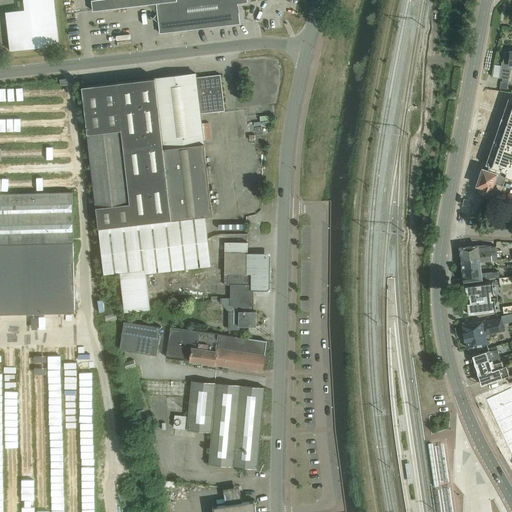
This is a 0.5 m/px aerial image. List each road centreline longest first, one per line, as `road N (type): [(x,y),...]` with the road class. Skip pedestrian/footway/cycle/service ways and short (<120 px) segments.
road 1 (unclassified): [(277,511),(286,153),(307,50)]
road 2 (unclassified): [(0,77),(242,46),(307,50)]
road 3 (tertiary): [(511,498),(466,411),(447,354),(438,300),(444,228)]
road 4 (tertiary): [(444,228),(484,12)]
road 5 (unknown): [(87,66),(91,21),(144,18),(156,57)]
